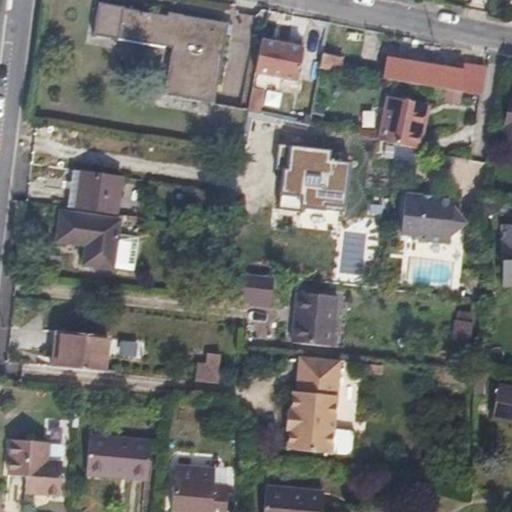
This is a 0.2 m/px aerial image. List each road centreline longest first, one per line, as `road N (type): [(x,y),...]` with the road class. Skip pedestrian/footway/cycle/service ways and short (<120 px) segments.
road 1 (residential): [(335,0),(511,34)]
road 2 (residential): [(17,0),(0,144)]
